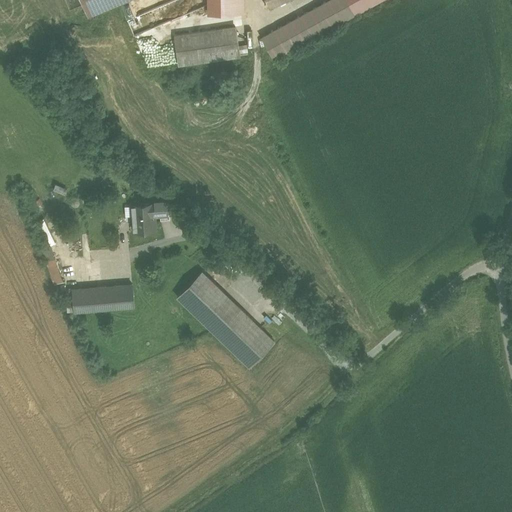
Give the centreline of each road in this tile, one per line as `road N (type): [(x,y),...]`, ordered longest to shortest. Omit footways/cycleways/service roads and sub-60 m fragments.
road 1 (unclassified): [(504,249),(441,282),(361,344),(336,343),(255,271)]
road 2 (unclassified): [(511,383),(499,311),(504,249)]
